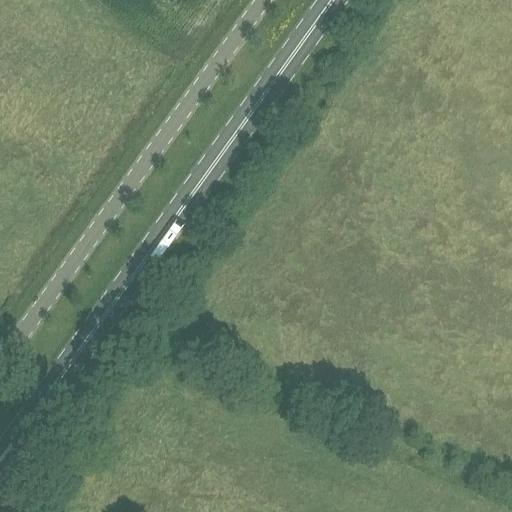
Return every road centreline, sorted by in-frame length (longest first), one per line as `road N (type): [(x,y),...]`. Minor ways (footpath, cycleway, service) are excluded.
road 1 (primary): [(0,461),(274,87)]
road 2 (unclassified): [(0,363),(228,49)]
